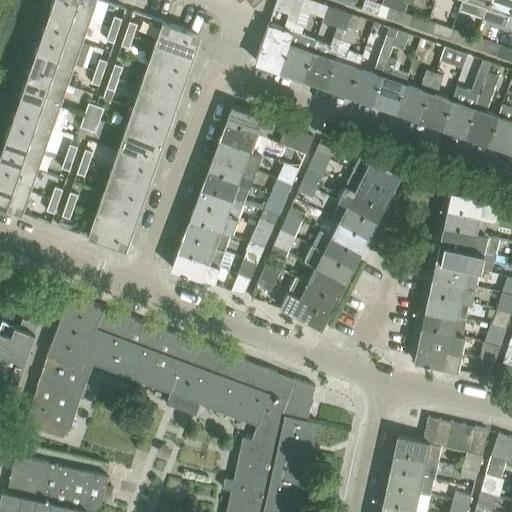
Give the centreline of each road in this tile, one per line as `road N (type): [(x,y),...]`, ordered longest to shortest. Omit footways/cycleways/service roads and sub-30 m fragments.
road 1 (residential): [(511,177),(218,71)]
road 2 (unclassified): [(218,71),(137,289)]
road 3 (residential): [(353,372),(137,289)]
road 4 (residential): [(137,289),(0,238)]
road 5 (residential): [(511,414),(383,385)]
road 6 (unclassified): [(356,511),(383,385)]
